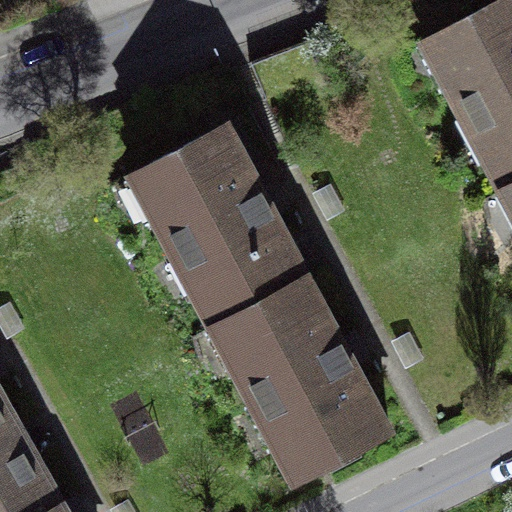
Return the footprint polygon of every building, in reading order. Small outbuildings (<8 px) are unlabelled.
[(511,0),(497,0),(432,34),(453,73),(446,84),(502,190),(511,184),(511,0)] [(309,40),(249,64),(264,101),(323,77),(309,40)] [(264,196),(225,123),(141,168),(162,206),(155,217),(213,326),(307,276),(264,196)] [(511,184),(502,190),(511,207),(511,184)] [(347,352),(307,276),(213,326),(294,479),(388,430),(347,352)] [(0,437),(19,427),(0,393),(0,437)] [(66,511),(19,427),(0,437),(0,511),(66,511)]
